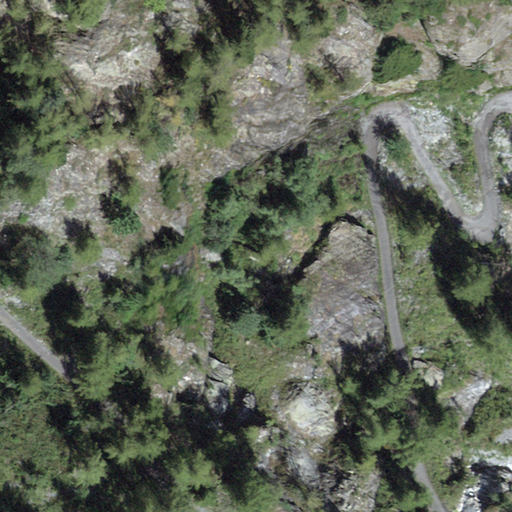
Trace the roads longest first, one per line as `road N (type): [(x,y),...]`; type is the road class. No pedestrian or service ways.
road 1 (track): [(511,107),(492,108),(485,118),(482,223),(471,228),(427,170),(408,121),(388,106),(370,130),(419,474),(433,511)]
road 2 (track): [(182,511),(133,442),(0,317)]
